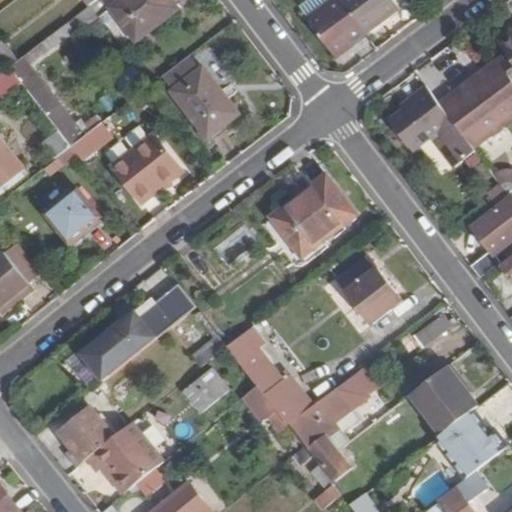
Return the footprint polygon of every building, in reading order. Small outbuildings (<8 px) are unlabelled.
[(45,43),(52,51),(75,32),(78,35),(114,9),(113,8),(107,0),(100,0),(93,6),(45,43)] [(174,0),(123,0),(113,8),(114,9),(139,40),(181,8),(174,0)] [(332,0),(308,19),(336,55),(352,43),(354,46),(369,36),(368,34),(366,31),(385,17),(387,20),(401,9),(394,0),(332,0)] [(385,17),(366,31),(368,34),(387,20),(385,17)] [(511,40),(503,47),(507,53),(511,49),(511,40)] [(61,129),(74,147),(86,137),(79,128),(76,124),(72,127),(27,69),(31,67),(52,51),(45,43),(13,68),(61,129)] [(352,43),(336,55),(338,58),(354,46),(352,43)] [(500,63),(511,78),(511,60),(509,56),(500,63)] [(190,57),(164,78),(210,138),(243,113),(206,67),(201,72),(190,57)] [(511,78),(500,63),(498,60),(455,92),(453,90),(438,101),(477,152),(482,158),(496,147),(495,145),(511,133),(511,78)] [(27,69),(72,127),(76,124),(31,67),(27,69)] [(427,86),(402,105),(404,108),(407,112),(432,93),(427,86)] [(457,167),(477,152),(438,101),(432,93),(407,112),(404,108),(390,119),(415,151),(434,138),(457,167)] [(97,114),(79,128),(86,137),(92,133),(103,124),(105,123),(97,114)] [(99,142),(110,134),(103,124),(92,133),(99,142)] [(61,129),(43,143),(56,161),(61,157),(74,147),(61,129)] [(83,157),(85,160),(102,146),(99,142),(92,133),(86,137),(74,147),(83,157)] [(0,188),(26,168),(0,135),(0,188)] [(117,172),(145,207),(186,175),(158,140),(117,172)] [(74,147),(61,157),(69,168),(83,157),(74,147)] [(502,171),(494,175),(510,195),(511,193),(511,170),(510,170),(502,171)] [(318,193),(279,224),(304,255),(357,213),(329,177),(314,188),(318,193)] [(314,188),(275,218),(279,224),(318,193),(314,188)] [(103,217),(80,189),(48,215),(71,243),(103,217)] [(511,198),(475,227),(497,255),(511,243),(511,198)] [(7,254),(31,283),(45,273),(21,243),(7,254)] [(31,283),(7,254),(0,259),(0,307),(15,296),(19,301),(35,288),(31,283)] [(403,301),(370,258),(342,280),(375,323),(403,301)] [(197,308),(180,285),(156,303),(140,316),(136,311),(82,353),(104,382),(197,308)] [(136,311),(140,316),(156,303),(152,299),(136,311)] [(444,316),(415,338),(424,350),(453,329),(444,316)] [(253,329),(228,348),(259,387),(277,410),(289,426),(313,408),(287,375),(280,380),(258,350),(265,344),(253,329)] [(195,354),(205,367),(228,348),(219,336),(195,354)] [(218,367),(186,390),(203,414),(235,390),(218,367)] [(413,395),(444,435),(477,409),(480,406),(450,367),(413,395)] [(313,408),(289,426),(306,447),(314,457),(320,466),(321,466),(338,453),(366,431),(358,421),(370,412),(363,402),(381,388),(366,368),(313,408)] [(264,421),(277,410),(259,387),(245,397),(264,421)] [(90,458),(117,437),(93,408),(61,434),(73,449),(66,454),(78,468),(90,458)] [(441,437),(472,477),(511,448),(498,431),(495,434),(477,409),(444,435),(441,437)] [(104,467),(126,494),(166,461),(134,423),(117,437),(90,458),(100,471),(104,467)] [(314,457),(306,447),(293,457),(301,467),(314,457)] [(321,466),(334,482),(351,469),(338,453),(321,466)] [(321,466),(320,466),(311,473),(325,490),(334,483),(334,482),(321,466)] [(0,511),(23,511),(0,483),(0,511)] [(205,511),(204,510),(210,506),(192,483),(156,511),(205,511)] [(332,487),(314,502),(323,511),(341,497),(332,487)] [(476,511),(460,490),(445,502),(431,511),(476,511)] [(377,511),(364,495),(351,505),(356,511),(377,511)]
